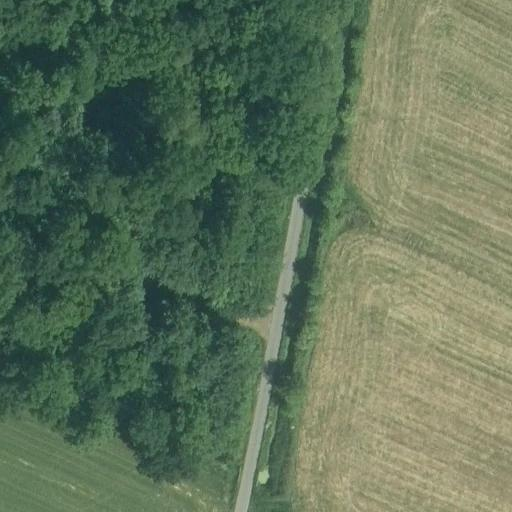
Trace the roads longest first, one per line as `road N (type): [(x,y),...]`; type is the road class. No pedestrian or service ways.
road 1 (unclassified): [(338,0),(240,511)]
road 2 (track): [(273,335),(26,218)]
